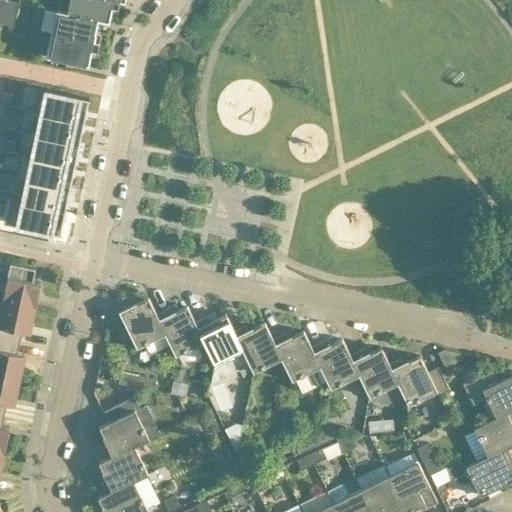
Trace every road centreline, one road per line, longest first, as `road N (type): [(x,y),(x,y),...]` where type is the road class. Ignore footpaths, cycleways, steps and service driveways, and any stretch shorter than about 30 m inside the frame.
road 1 (residential): [(467,345),(419,325),(96,256)]
road 2 (residential): [(96,256),(137,53),(164,0)]
road 3 (residential): [(56,511),(50,459),(96,256)]
